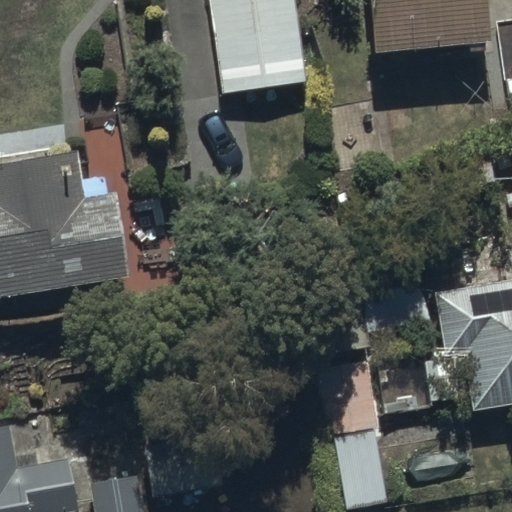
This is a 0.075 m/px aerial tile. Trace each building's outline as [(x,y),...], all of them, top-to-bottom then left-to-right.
[(308,93),(295,0),(207,0),(222,105),(308,93)] [(489,67),(482,0),(366,0),(373,70),(463,62),(464,69),(489,67)] [(0,311),(130,291),(117,204),(86,208),(79,161),(0,173),(0,311)] [(511,287),(434,296),(442,364),(461,362),(467,418),(511,412),(511,287)] [(372,365),(314,371),(321,443),(332,442),(339,511),(375,511),(387,511),(372,365)] [(0,511),(75,511),(69,468),(18,476),(11,429),(0,430),(0,511)] [(215,440),(144,448),(151,508),(222,500),(215,440)] [(141,511),(138,477),(90,482),(93,511),(141,511)]
